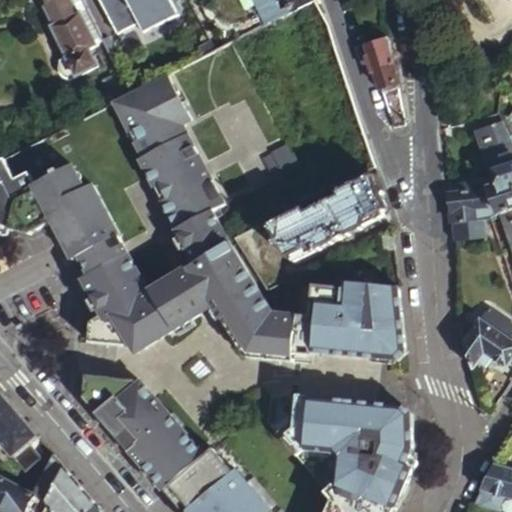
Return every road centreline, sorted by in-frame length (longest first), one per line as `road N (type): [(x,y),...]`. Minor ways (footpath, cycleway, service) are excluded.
road 1 (residential): [(334,0),(426,239)]
road 2 (residential): [(407,0),(425,123),(426,239)]
road 3 (residential): [(426,239),(461,445)]
road 4 (tertiary): [(132,511),(0,359)]
